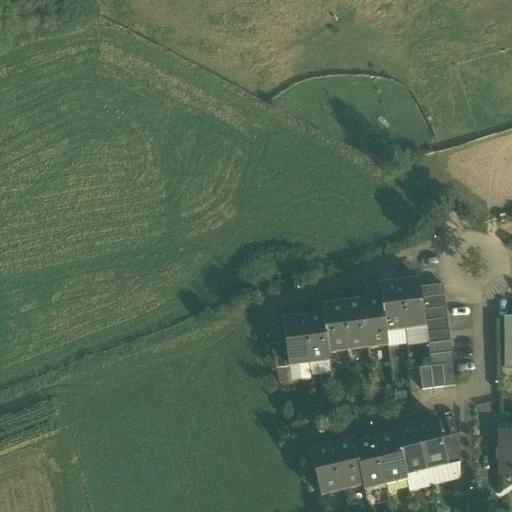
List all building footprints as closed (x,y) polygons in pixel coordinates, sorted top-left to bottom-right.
[(419,281),(399,283),(405,331),(426,328),(425,322),(424,311),(423,311),(422,299),(421,288),(419,281)] [(399,283),(379,286),(387,347),(388,347),(386,333),(405,331),(399,283)] [(442,285),(421,288),(422,299),(444,297),(442,285)] [(380,300),(361,302),(367,350),(387,347),(379,286),(378,286),(380,300)] [(444,297),(422,299),(423,311),(445,308),(444,297)] [(361,302),(341,305),(347,352),(367,350),(361,302)] [(341,305),(321,307),(329,363),(328,355),(347,352),(341,305)] [(322,316),(303,318),(309,366),(329,363),(321,307),(321,308),(322,316)] [(445,308),(424,311),(425,322),(447,319),(445,308)] [(303,318),(282,321),(285,344),(288,368),(309,366),(303,318)] [(447,319),(425,322),(426,328),(426,334),(448,331),(447,319)] [(448,331),(426,334),(428,345),(450,342),(448,331)] [(450,342),(428,345),(429,356),(451,353),(450,342)] [(285,344),(271,346),(276,370),(288,368),(285,344)] [(451,353),(429,356),(431,368),(441,366),(453,365),(451,353)] [(453,365),(441,366),(444,388),(455,387),(453,365)] [(431,368),(430,368),(433,390),(444,388),(441,366),(431,368)] [(430,368),(419,369),(421,391),(433,390),(430,368)] [(441,439),(437,420),(415,425),(426,472),(448,467),(441,439)] [(415,425),(394,431),(406,481),(407,481),(406,477),(426,472),(415,425)] [(394,435),(374,440),(385,486),(406,481),(394,431),(393,431),(394,435)] [(511,432),(498,433),(498,474),(511,474),(511,432)] [(459,435),(441,439),(448,467),(460,464),(459,435)] [(374,440),(354,444),(353,441),(352,441),(364,491),(385,486),(374,440)] [(352,441),(331,446),(342,493),(363,488),(364,492),(364,491),(352,441)] [(331,446),(309,451),(320,498),(342,493),(331,446)]
